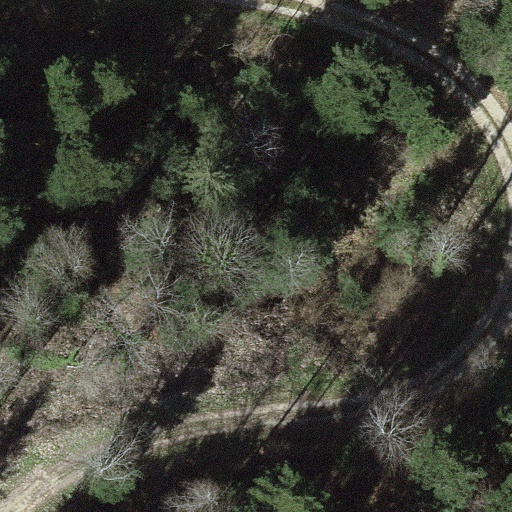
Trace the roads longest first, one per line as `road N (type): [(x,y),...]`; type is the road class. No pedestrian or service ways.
road 1 (track): [(3,511),(22,488),(108,438),(406,394),(480,340),(511,280)]
road 2 (track): [(511,159),(496,120),(434,57),(346,16),(268,0)]
